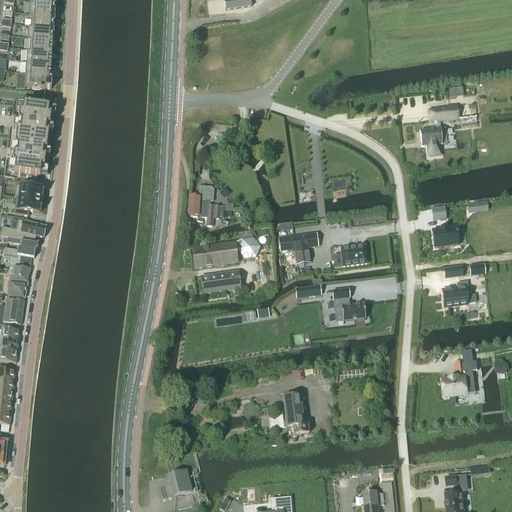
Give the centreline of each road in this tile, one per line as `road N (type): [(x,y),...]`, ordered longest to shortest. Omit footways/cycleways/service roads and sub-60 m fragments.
road 1 (unclassified): [(404,465),(410,281),(394,165),(354,134),(270,105)]
road 2 (primary): [(123,511),(125,429),(161,231),(169,99)]
road 3 (residential): [(15,492),(66,102)]
road 4 (unknown): [(511,23),(367,36)]
road 5 (unclassified): [(254,99),(336,0)]
